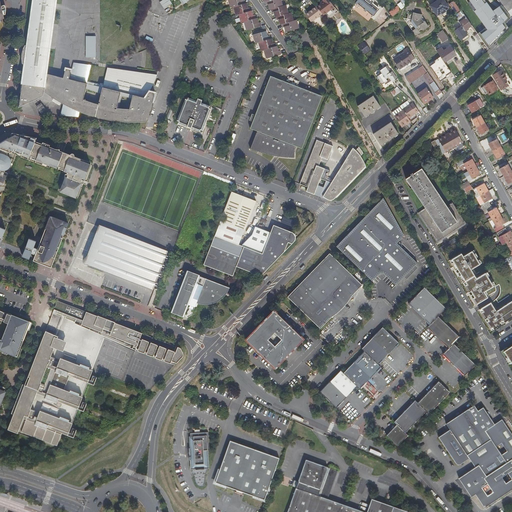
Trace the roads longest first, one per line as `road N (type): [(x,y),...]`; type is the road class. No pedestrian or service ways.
road 1 (residential): [(22,121),(137,135),(336,218)]
road 2 (unclassified): [(350,437),(421,355),(379,314),(314,381),(296,412)]
road 3 (residential): [(0,262),(195,340)]
road 4 (residential): [(488,345),(383,171)]
road 5 (tertiary): [(212,347),(336,218)]
road 6 (tertiary): [(148,497),(157,418),(196,364)]
road 7 (tertiary): [(196,364),(161,397),(122,485)]
road 8 (unclassified): [(350,437),(413,467),(454,511)]
road 9 (residential): [(511,211),(450,101)]
